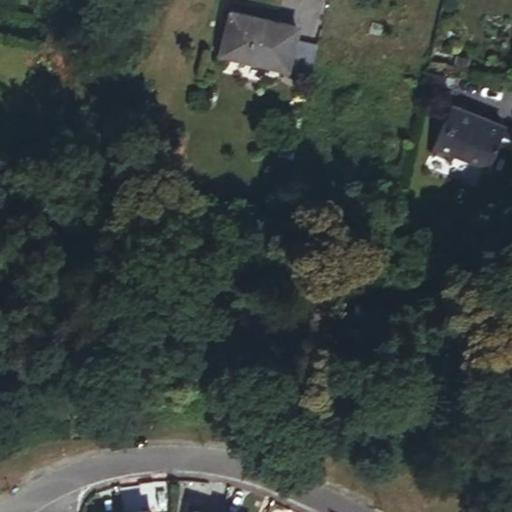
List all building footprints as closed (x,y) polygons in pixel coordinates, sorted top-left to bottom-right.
[(295,37),(299,17),(228,0),(226,0),(215,49),(307,70),(314,42),(295,37)] [(57,8),(49,1),(42,8),(51,15),(57,8)] [(280,82),(218,68),(208,112),(270,126),(277,95),(280,82)] [(300,133),(307,102),(277,95),(270,126),(300,133)] [(505,126),(452,104),(434,148),(487,170),(505,126)] [(391,140),(385,165),(400,168),(406,143),(391,140)] [(259,200),(252,225),(269,230),(276,205),(259,200)]
